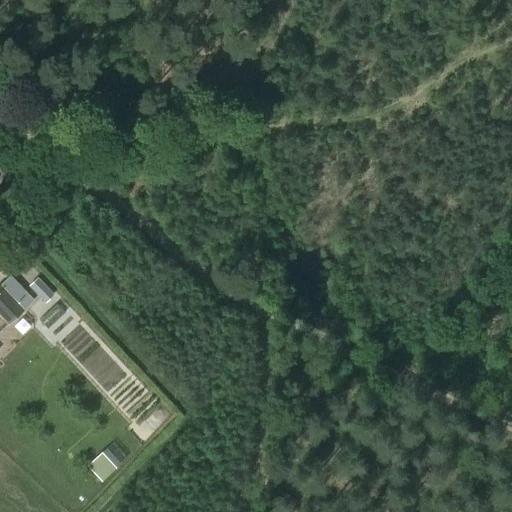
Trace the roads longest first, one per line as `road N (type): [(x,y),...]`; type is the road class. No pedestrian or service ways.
road 1 (track): [(274,0),(217,119),(141,143),(106,134),(41,96),(17,124)]
road 2 (track): [(0,111),(259,311)]
road 3 (track): [(259,311),(511,417)]
road 4 (track): [(244,511),(259,311)]
